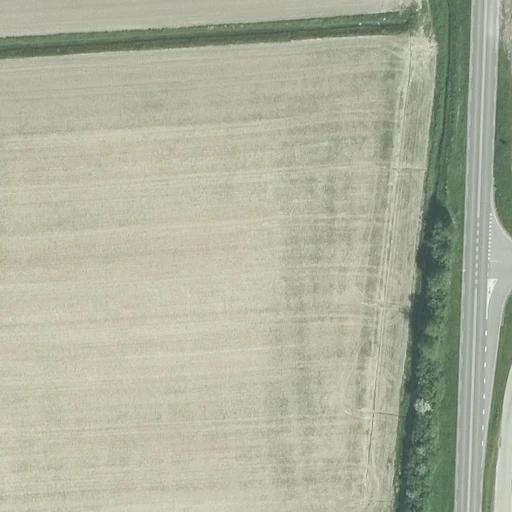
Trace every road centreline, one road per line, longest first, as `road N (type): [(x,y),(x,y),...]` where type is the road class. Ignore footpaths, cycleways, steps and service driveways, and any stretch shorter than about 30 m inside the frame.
road 1 (primary): [(475,262),(485,0)]
road 2 (primary): [(467,511),(475,262)]
road 3 (unclassified): [(503,511),(511,392)]
